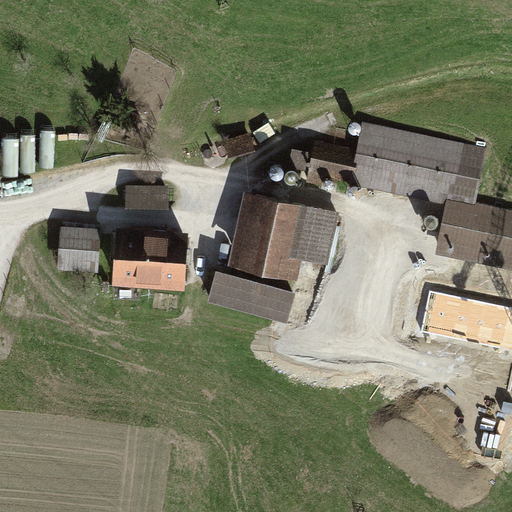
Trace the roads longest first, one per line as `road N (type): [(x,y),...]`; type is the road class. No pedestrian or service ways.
road 1 (track): [(0,215),(47,209),(215,221),(227,178),(158,170),(115,179)]
road 2 (track): [(227,178),(347,111),(424,90),(511,86)]
road 3 (track): [(227,178),(385,211),(422,199)]
